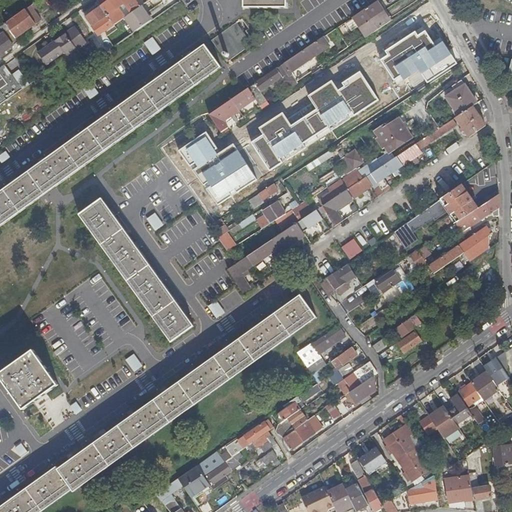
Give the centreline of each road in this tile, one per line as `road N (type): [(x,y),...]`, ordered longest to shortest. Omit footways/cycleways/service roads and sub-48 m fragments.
road 1 (residential): [(383,403),(377,370),(299,259),(499,123)]
road 2 (unclassified): [(0,173),(198,33),(214,13),(209,0)]
road 3 (unclassified): [(0,487),(220,331)]
road 4 (unclassified): [(499,123),(511,302)]
road 5 (unclassified): [(383,403),(243,501)]
road 6 (unclassified): [(511,311),(383,403)]
road 7 (unclassified): [(435,0),(499,123)]
